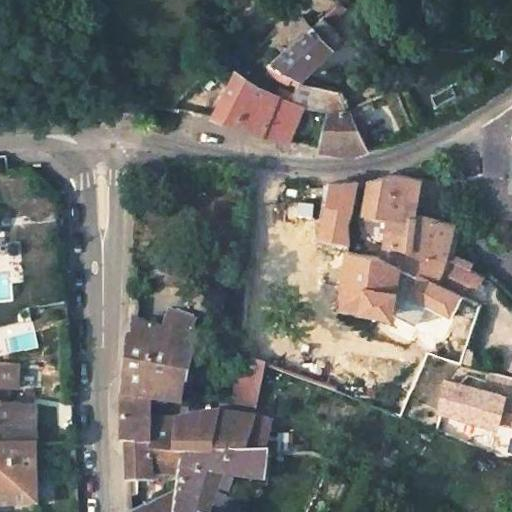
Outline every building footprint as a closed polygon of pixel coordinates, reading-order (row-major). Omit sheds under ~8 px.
[(308,28),(265,66),(296,81),(329,51),(308,28)] [(252,85),(234,73),(220,120),(255,133),(285,143),(302,106),(251,89),(252,85)] [(312,85),(302,106),(326,113),(346,111),(337,90),(312,85)] [(482,175),(505,175),(504,160),(508,161),(508,152),(511,152),(511,103),(481,124),(482,175)] [(346,111),(326,113),(314,150),(352,155),(365,151),(346,111)] [(365,183),(360,215),(383,217),(377,260),(344,254),(340,286),(334,285),(331,306),(383,314),(387,290),(386,290),(391,265),(403,269),(407,256),(413,258),(416,251),(441,258),(446,227),(410,214),(414,180),(398,178),(390,177),(374,178),(365,183)] [(410,214),(446,227),(453,184),(447,183),(414,180),(410,214)] [(329,184),(319,239),(344,243),(342,221),(353,183),(341,184),(329,184)] [(411,273),(433,284),(441,258),(416,251),(413,258),(407,256),(403,269),(411,273)] [(399,295),(446,319),(459,295),(433,284),(411,273),(399,295)] [(138,397),(179,404),(191,342),(129,321),(129,339),(125,338),(118,394),(138,397)] [(282,354),(276,373),(339,396),(379,413),(387,392),(316,366),(318,358),(297,350),(294,358),(282,354)] [(233,404),(252,408),(260,367),(241,359),(233,404)] [(0,509),(35,507),(32,447),(30,406),(22,405),(20,368),(0,369),(0,509)] [(427,411),(511,430),(511,376),(487,371),(484,386),(435,375),(427,411)] [(122,401),(120,414),(135,418),(138,397),(118,394),(122,401)] [(208,511),(218,475),(261,481),(263,453),(266,424),(216,414),(174,421),(150,422),(135,418),(120,414),(119,419),(119,443),(124,444),(125,478),(147,481),(148,473),(177,474),(176,488),(166,497),(134,511),(208,511)]
